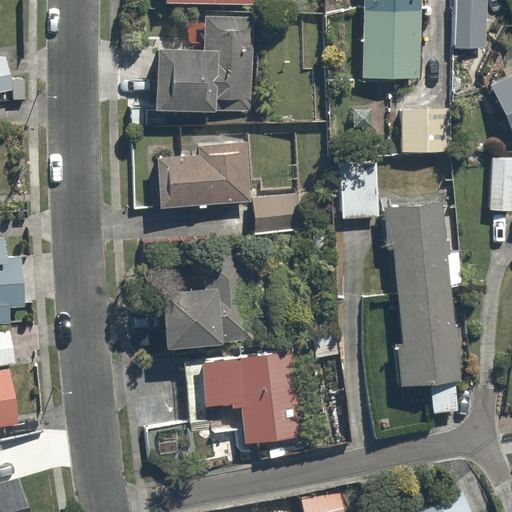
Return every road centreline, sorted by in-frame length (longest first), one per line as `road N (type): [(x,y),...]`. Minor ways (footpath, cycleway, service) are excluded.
road 1 (residential): [(74,0),(79,345),(102,509)]
road 2 (residential): [(102,509),(483,439)]
